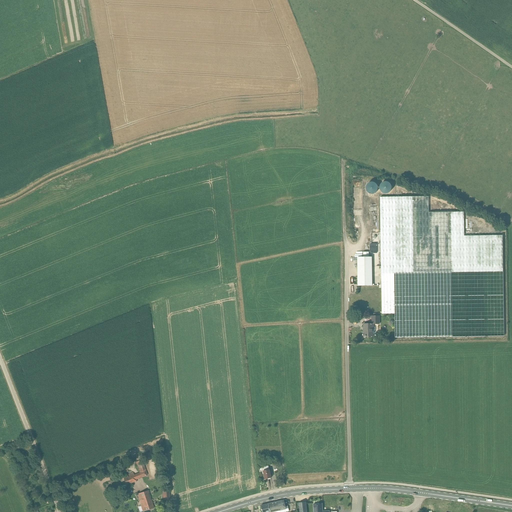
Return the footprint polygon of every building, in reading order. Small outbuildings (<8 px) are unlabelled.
[(370,194),(371,194),(372,194),(373,194),(374,194),(375,194),(375,193),(376,193),(376,192),(377,192),(377,191),(378,191),(378,190),(378,189),(378,188),(378,187),(378,186),(377,186),(377,185),(377,184),(376,184),(376,183),(375,183),(374,183),(374,182),(373,182),(372,182),(371,182),(370,182),(370,183),(369,183),(368,183),(368,184),(367,184),(367,185),(367,186),(366,186),(366,187),(366,188),(366,189),(366,190),(367,191),(367,192),(368,192),(368,193),(369,193),(369,194),(370,194)] [(384,193),(384,194),(385,194),(386,194),(387,194),(388,194),(388,193),(389,193),(390,193),(390,192),(391,192),(391,191),(391,190),(392,190),(392,189),(392,188),(392,187),(392,186),(392,185),(391,185),(391,184),(390,184),(390,183),(389,183),(389,182),(388,182),(387,182),(386,182),(385,182),(384,182),(383,182),(383,183),(382,183),(382,184),(381,184),(381,185),(380,185),(380,186),(380,187),(380,188),(380,189),(380,190),(381,190),(381,191),(381,192),(382,192),(382,193),(383,193),(384,193)] [(428,197),(380,197),(382,314),(395,314),(395,338),(504,336),(503,235),(464,236),(464,212),(429,213),(428,197)] [(362,257),(357,257),(358,265),(358,285),(373,286),(372,256),(369,257),(369,252),(363,252),(363,257),(362,257)] [(380,316),(372,316),(372,324),(363,324),(364,324),(364,332),(363,332),(364,336),(375,336),(374,324),(380,324),(380,316)] [(123,476),(126,485),(137,481),(136,480),(145,476),(145,477),(148,476),(142,460),(136,462),(139,472),(134,475),(133,472),(128,474),(129,477),(128,477),(127,474),(123,476)] [(263,471),(265,479),(271,478),(269,469),(267,470),(266,467),(261,468),(262,471),(263,471)] [(141,504),(143,511),(146,511),(152,509),(146,491),(137,494),(141,504)] [(273,503),(275,511),(286,509),(284,500),(273,503)] [(307,511),(306,502),(299,503),(299,511),(307,511)] [(272,511),(275,511),(273,503),(261,505),(262,511),(272,511)]
